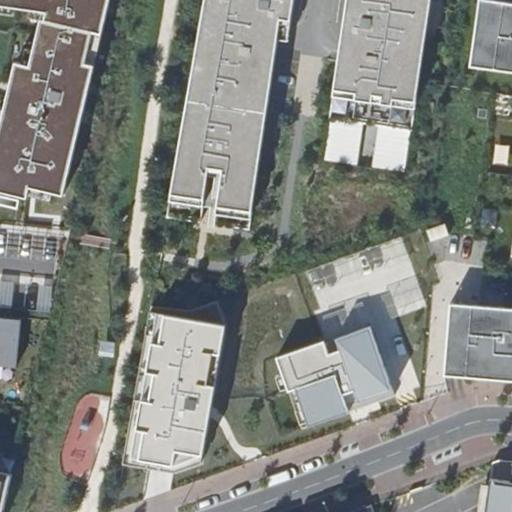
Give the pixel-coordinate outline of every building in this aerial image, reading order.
[(63,195),(109,0),(0,0),(0,4),(15,7),(30,9),(46,11),(45,19),(41,18),(34,49),(30,65),(22,63),(16,61),(4,109),(0,125),(0,126),(0,190),(27,197),(30,187),(63,195)] [(278,28),(289,29),(292,0),(204,0),(167,217),(200,222),(203,205),(216,207),(214,224),(249,229),(277,38),(278,28)] [(410,130),(429,0),(345,0),(328,118),(361,123),(378,125),(410,130)] [(511,2),(496,0),(489,0),(488,8),(478,6),(470,56),(481,57),(480,66),(511,70),(511,2)] [(0,12),(14,15),(15,7),(0,4),(0,12)] [(45,19),(46,11),(30,9),(29,17),(41,18),(45,19)] [(287,40),(289,29),(278,28),(277,38),(287,40)] [(30,65),(34,49),(26,47),(22,63),(30,65)] [(480,66),(481,57),(470,56),(469,64),(480,66)] [(355,164),(361,123),(328,118),(322,159),(355,164)] [(410,130),(378,125),(372,166),(404,171),(410,130)] [(444,224),(425,231),(430,242),(448,235),(444,224)] [(151,306),(123,464),(174,472),(202,463),(225,323),(217,300),(190,310),(151,306)] [(511,307),(450,303),(444,375),(511,380),(511,307)] [(0,365),(17,367),(21,319),(0,317),(0,365)] [(295,388),(309,425),(395,394),(370,324),(325,341),(324,339),(276,356),(283,374),(287,387),(288,390),(295,388)] [(276,377),(280,390),(287,387),(283,374),(276,377)] [(295,388),(288,390),(302,427),(309,425),(295,388)] [(511,511),(511,460),(499,460),(493,462),(490,484),(485,511),(511,511)] [(0,511),(3,511),(12,474),(0,471),(0,511)] [(485,511),(490,484),(482,484),(478,511),(485,511)]
